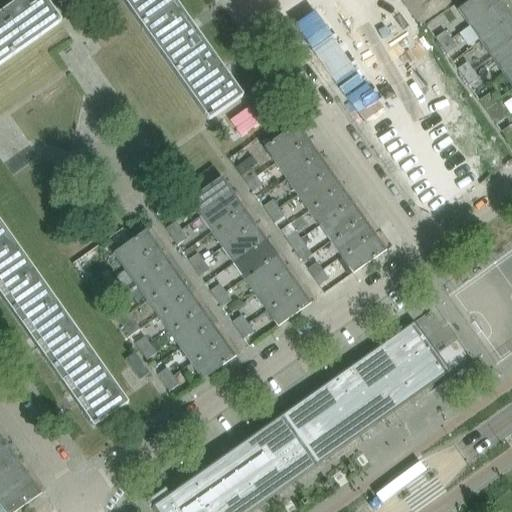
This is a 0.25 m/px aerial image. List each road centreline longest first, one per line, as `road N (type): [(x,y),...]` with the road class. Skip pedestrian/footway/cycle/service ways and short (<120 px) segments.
road 1 (residential): [(80,498),(421,254)]
road 2 (residential): [(421,254),(251,0)]
road 3 (residential): [(80,498),(0,387)]
road 4 (secondary): [(478,441),(425,463),(369,511)]
